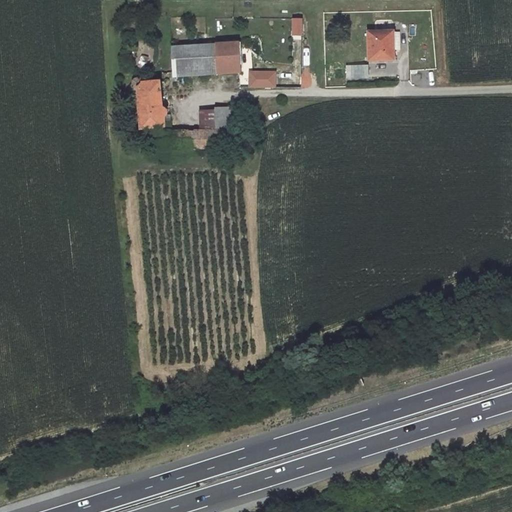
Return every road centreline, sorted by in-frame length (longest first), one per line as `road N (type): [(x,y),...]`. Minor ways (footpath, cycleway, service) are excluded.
road 1 (motorway): [(511,373),(69,511)]
road 2 (motorway): [(159,511),(511,401)]
road 3 (residential): [(244,93),(511,88)]
